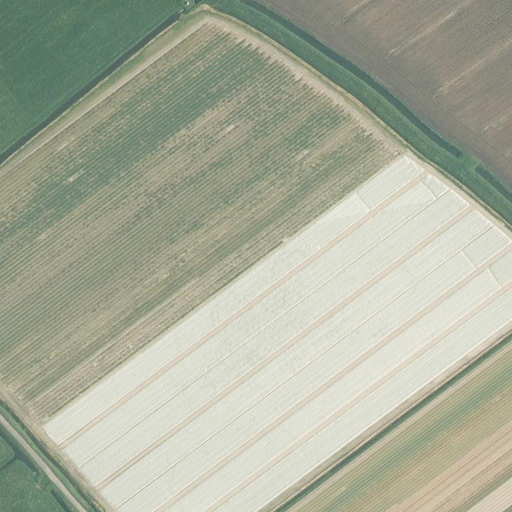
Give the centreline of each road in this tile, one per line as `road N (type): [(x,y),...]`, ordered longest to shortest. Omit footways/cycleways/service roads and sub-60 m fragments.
road 1 (track): [(511,219),(375,102),(217,0)]
road 2 (unclassified): [(84,511),(0,419)]
